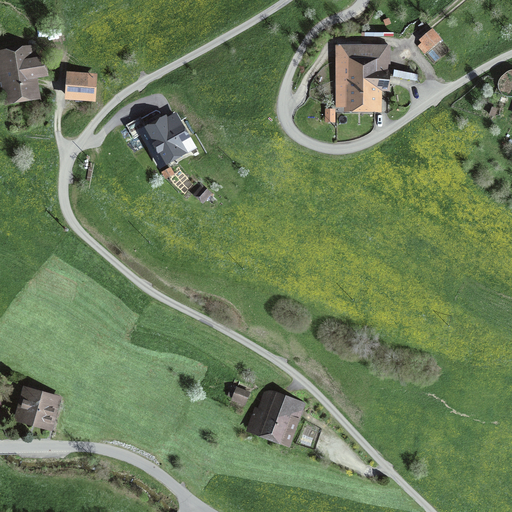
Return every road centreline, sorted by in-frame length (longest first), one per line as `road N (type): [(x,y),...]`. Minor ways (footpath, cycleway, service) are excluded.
road 1 (unclassified): [(285,0),(120,97),(72,154),(65,205),(80,231),(148,289),(294,374),(431,511)]
road 2 (unclassified): [(511,53),(375,138),(317,146),(283,118),(285,85),(308,37),(362,0)]
road 3 (unclassified): [(0,446),(115,451),(195,503)]
